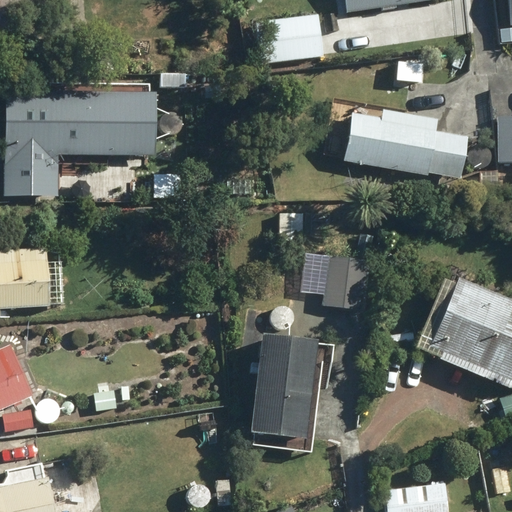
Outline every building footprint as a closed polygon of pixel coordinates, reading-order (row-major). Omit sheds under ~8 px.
[(0,0),(0,60),(6,60),(5,22),(34,21),(33,0),(0,0)] [(341,0),(343,16),(448,1),(448,0),(341,0)] [(314,18),(252,26),(258,69),(320,60),(314,18)] [(397,58),(395,83),(424,85),(426,60),(397,58)] [(152,97),(2,96),(1,199),(54,199),(55,160),(152,161),(152,97)] [(433,124),(379,114),(377,123),(348,118),(340,164),(423,179),(424,175),(458,181),(465,141),(431,135),(433,124)] [(511,120),(495,120),(494,165),(511,165),(511,120)] [(494,174),(476,174),(477,186),(495,185),(494,174)] [(304,215),(280,214),(278,244),(303,245),(304,215)] [(42,255),(0,256),(0,314),(45,312),(42,255)] [(321,298),(320,310),(362,314),(367,264),(302,257),(298,296),(321,298)] [(511,309),(454,285),(451,292),(439,287),(410,355),(509,398),(511,392),(511,309)] [(411,335),(382,338),(383,349),(412,345),(411,335)] [(257,340),(245,437),(300,444),(313,347),(257,340)] [(6,350),(0,352),(0,413),(27,402),(6,350)] [(511,397),(502,402),(510,421),(511,420),(511,397)] [(27,411),(0,415),(0,416),(3,435),(30,430),(27,411)] [(48,511),(43,484),(0,493),(0,511),(48,511)] [(444,511),(442,486),(381,493),(383,511),(444,511)]
